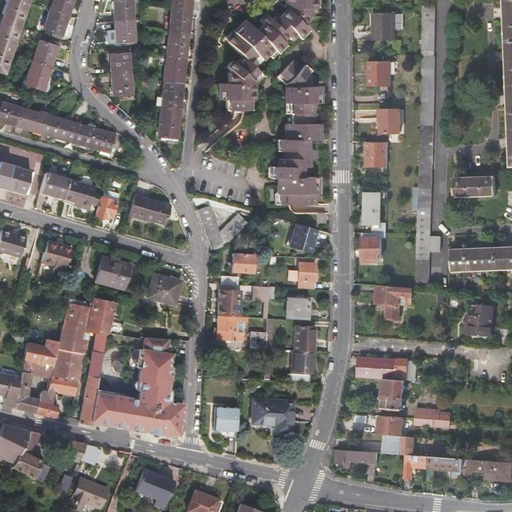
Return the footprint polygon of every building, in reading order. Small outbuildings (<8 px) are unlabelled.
[(3,0),(0,10),(0,75),(1,75),(25,0),(3,0)] [(71,0),(51,0),(47,12),(65,18),(71,0)] [(111,24),(131,23),(129,0),(120,0),(121,3),(109,3),(111,24)] [(168,0),(168,9),(186,12),(187,0),(168,0)] [(282,0),(283,12),(277,19),(273,16),(268,22),(263,18),(257,24),(260,27),(253,35),(241,24),(230,36),(231,37),(224,45),(240,60),(233,68),(230,65),(224,71),(228,75),(221,83),(221,86),(212,86),(212,103),(219,103),(219,114),(242,113),(242,103),(246,102),(246,84),(252,77),(243,68),(250,61),(253,63),(264,51),(267,54),(275,45),(273,43),(278,37),(284,42),(291,34),(295,37),(303,28),(299,24),(307,15),(307,8),(312,8),(311,0),(282,0)] [(165,34),(183,36),(186,12),(168,9),(165,34)] [(65,18),(47,12),(41,30),(50,34),(49,36),(58,39),(65,18)] [(395,14),(373,15),(374,42),(395,41),(395,31),(403,30),(403,15),(395,15),(395,14)] [(131,23),(111,24),(112,44),(123,43),(124,47),(132,46),(131,23)] [(162,59),(181,61),(183,36),(165,34),(162,59)] [(30,63),(47,69),(51,60),(55,47),(47,44),(46,47),(37,43),(30,63)] [(108,77),(127,76),(126,53),(117,53),(118,56),(106,57),(108,77)] [(159,84),(178,86),(181,61),(162,59),(159,84)] [(283,96),(315,96),(315,89),(307,89),(307,79),(304,77),(308,72),(301,66),(298,69),(290,61),(274,78),(283,86),(283,96)] [(370,88),(392,87),(392,62),(369,63),(370,88)] [(47,69),(30,63),(21,87),(42,94),(44,88),(41,87),(47,69)] [(127,76),(108,77),(109,98),(128,97),(127,76)] [(157,109),(176,111),(180,112),(181,106),(176,106),(178,86),(159,84),(157,109)] [(283,137),(315,137),(315,126),(311,126),(312,115),(309,115),(309,105),(315,105),(315,96),(283,96),(283,104),(287,104),(287,114),(290,114),(290,125),(283,125),(283,137)] [(0,124),(11,128),(17,110),(0,104),(0,124)] [(176,111),(157,109),(153,139),(159,140),(158,143),(170,145),(171,141),(173,141),(176,111)] [(36,135),(41,117),(17,110),(11,128),(36,135)] [(378,112),(378,121),(381,121),(381,136),(400,135),(399,111),(378,112)] [(60,142),(65,123),(60,122),(41,117),(36,135),(60,142)] [(83,149),(89,130),(83,129),(65,123),(60,142),(83,149)] [(419,126),(418,169),(431,170),(432,127),(419,126)] [(89,130),(83,149),(104,155),(107,144),(109,136),(89,130)] [(315,137),(283,137),(284,141),(278,141),(278,153),(281,153),(281,161),(275,161),(275,169),(271,169),(271,180),(272,180),(276,180),(276,187),(272,187),(272,195),(276,195),(276,207),(309,207),(309,195),(310,195),(310,179),(295,179),(295,168),(301,168),(301,159),(308,159),(308,152),(302,152),(302,142),(315,142),(315,137)] [(388,144),(367,143),(368,167),(388,168),(388,144)] [(0,188),(23,195),(29,174),(0,165),(0,188)] [(418,169),(417,237),(416,289),(428,290),(429,252),(429,237),(431,170),(418,169)] [(64,183),(65,182),(41,175),(36,194),(59,201),(64,183)] [(494,179),(454,181),(455,199),(475,198),(495,198),(494,179)] [(64,183),(59,201),(69,204),(73,205),(71,209),(83,212),(90,190),(64,183)] [(373,225),(381,226),(382,195),(367,194),(366,225),(373,225)] [(108,202),(102,200),(94,198),(89,218),(97,221),(98,218),(104,220),(109,202),(108,202)] [(129,198),(124,216),(159,227),(164,208),(129,198)] [(219,249),(243,227),(234,217),(213,235),(205,208),(193,212),(205,253),(219,249)] [(321,216),(312,216),(311,225),(320,226),(321,216)] [(372,235),(382,235),(387,235),(387,226),(382,226),(381,230),(372,229),(372,235)] [(312,234),(290,228),(284,250),(305,256),(312,234)] [(24,239),(0,233),(0,258),(18,263),(24,239)] [(372,235),(363,234),(363,263),(370,263),(377,263),(381,264),(382,235),(372,235)] [(429,237),(429,252),(440,252),(440,237),(429,237)] [(46,272),(58,275),(65,248),(40,242),(35,261),(48,265),(46,272)] [(511,249),(502,250),(502,253),(487,253),(487,251),(474,251),(474,254),(458,255),(458,252),(451,252),(452,274),(454,274),(454,276),(462,276),(462,274),(474,273),(474,275),(490,275),(490,272),(501,272),(501,274),(511,273),(511,249)] [(223,274),(244,275),(245,257),(224,256),(223,274)] [(115,282),(118,267),(112,266),(112,263),(99,260),(93,284),(113,289),(115,282)] [(115,282),(113,289),(122,292),(128,270),(118,267),(115,282)] [(313,268),(296,267),(296,274),(287,274),(286,284),(295,284),(295,294),(311,295),(311,286),(312,286),(313,268)] [(171,283),(162,281),(147,277),(141,299),(168,307),(174,284),(171,283)] [(215,289),(230,290),(230,282),(214,282),(214,289),(215,289)] [(412,289),(386,287),(379,287),(376,286),(376,304),(382,305),(387,305),(387,309),(387,320),(398,320),(400,297),(412,298),(412,289)] [(213,319),(225,320),(226,295),(214,294),(213,319)] [(263,303),(264,297),(244,296),(244,304),(263,305),(263,303)] [(101,334),(108,306),(109,303),(86,298),(84,308),(62,304),(57,322),(53,341),(51,350),(77,353),(83,333),(89,334),(84,364),(89,365),(90,357),(96,358),(101,334)] [(282,322),(303,323),(304,303),(283,303),(282,322)] [(468,336),(489,337),(491,317),(492,305),(476,304),(475,315),(466,314),(465,322),(468,322),(468,336)] [(225,320),(213,319),(212,343),(237,344),(237,336),(227,335),(228,324),(232,324),(232,326),(236,326),(236,320),(225,320)] [(290,354),(310,355),(311,330),(291,329),(290,354)] [(147,339),(140,338),(138,351),(137,351),(133,369),(135,370),(131,392),(134,393),(132,401),(111,397),(111,395),(90,391),(84,423),(93,425),(93,421),(102,423),(102,426),(101,427),(109,429),(109,428),(117,429),(117,430),(124,432),(124,431),(129,432),(147,339)] [(9,408),(29,414),(32,403),(22,400),(26,377),(24,377),(24,373),(28,374),(27,375),(44,379),(45,376),(51,350),(53,341),(41,339),(39,346),(21,342),(21,344),(18,360),(15,377),(9,408)] [(166,354),(161,354),(163,341),(147,339),(129,432),(170,440),(176,437),(177,425),(178,404),(165,403),(167,391),(163,390),(165,376),(167,368),(164,368),(166,354)] [(245,352),(261,352),(262,340),(246,339),(245,352)] [(51,350),(45,376),(72,380),(77,354),(77,353),(51,350)] [(283,384),(305,385),(305,377),(309,377),(311,355),(310,355),(290,354),(287,354),(286,376),(283,376),(283,384)] [(75,424),(84,426),(84,423),(90,391),(96,358),(90,357),(89,365),(89,366),(86,365),(84,377),(83,376),(75,422),(75,424)] [(356,378),(382,380),(403,382),(414,383),(415,362),(358,358),(356,378)] [(115,362),(112,361),(109,363),(108,365),(107,367),(108,370),(109,371),(111,373),(117,374),(119,364),(115,364),(115,362)] [(0,405),(9,408),(15,377),(0,373),(0,405)] [(50,420),(51,417),(52,408),(45,406),(47,392),(69,396),(72,380),(45,376),(44,379),(42,390),(34,395),(32,403),(29,414),(33,415),(50,420)] [(403,382),(382,380),(380,409),(400,411),(403,382)] [(290,433),(292,402),(253,400),(252,423),(270,424),(270,422),(276,422),(276,424),(275,432),(290,433)] [(415,420),(434,421),(440,422),(440,415),(430,414),(430,411),(407,410),(405,411),(405,419),(415,420)] [(232,433),(233,412),(211,411),(210,433),(232,433)] [(401,437),(403,437),(404,419),(379,417),(378,435),(386,436),(401,437)] [(24,432),(0,424),(0,461),(8,465),(24,432)] [(26,433),(24,432),(8,465),(6,469),(27,479),(36,461),(22,455),(28,445),(29,446),(35,435),(26,433)] [(384,454),(400,456),(401,437),(386,436),(384,454)] [(80,445),(59,440),(55,459),(72,463),(80,445)] [(377,454),(338,451),(337,465),(346,466),(346,468),(351,469),(352,462),(365,464),(365,466),(376,467),(377,454)] [(407,456),(404,479),(411,480),(412,471),(412,468),(416,468),(427,469),(428,458),(407,456)] [(462,460),(428,458),(427,469),(426,485),(433,486),(435,470),(451,471),(452,471),(461,471),(462,460)] [(462,460),(461,471),(461,478),(471,479),(471,473),(485,474),(492,475),(492,480),(510,482),(511,464),(462,460)] [(27,479),(35,483),(44,465),(36,461),(27,479)] [(137,471),(129,491),(150,500),(147,507),(156,510),(168,484),(137,471)] [(65,500),(77,505),(77,503),(93,510),(101,492),(74,480),(65,500)] [(180,511),(212,511),(215,505),(188,494),(180,511)] [(73,511),(77,505),(65,500),(62,508),(72,511),(73,511)]
